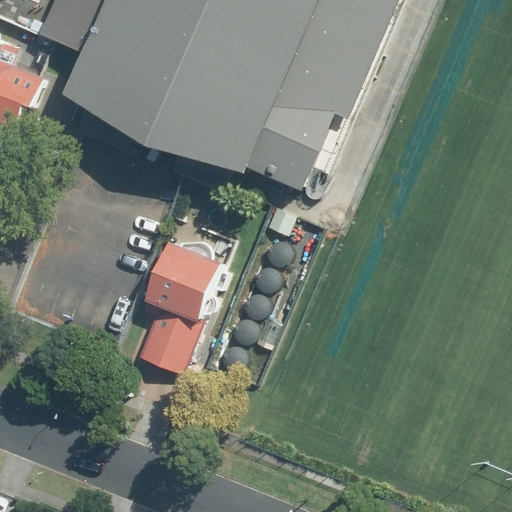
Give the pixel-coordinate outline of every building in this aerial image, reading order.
[(94,56),(79,92),(313,190),(393,0),(53,0),(39,33),(94,56)] [(52,67),(0,45),(0,151),(14,157),(52,67)] [(304,248),(279,237),(223,364),(248,375),(304,248)] [(231,266),(170,241),(147,296),(208,322),(231,266)] [(207,323),(161,304),(138,359),(184,378),(207,323)]
